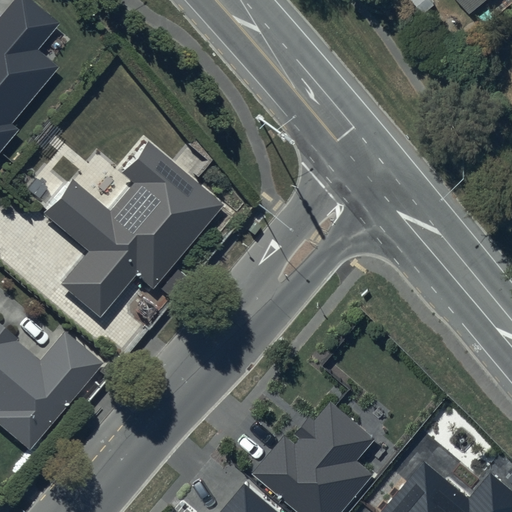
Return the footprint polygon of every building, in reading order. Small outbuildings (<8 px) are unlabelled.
[(59,19),(35,0),(9,0),(0,11),(0,142),(14,125),(9,122),(56,63),(36,48),(59,19)] [(461,0),(469,9),(479,0),(461,0)] [(216,204),(140,143),(118,170),(135,184),(110,214),(64,177),(34,214),(84,255),(58,286),(96,316),(133,272),(150,286),(216,204)] [(102,359),(61,325),(37,353),(0,321),(0,426),(27,448),(102,359)] [(375,439),(330,401),(314,420),(308,415),(293,434),(299,439),(294,445),(284,436),(252,474),(297,511),(341,511),(372,475),(356,461),(375,439)] [(511,511),(511,490),(490,472),(468,498),(423,460),(379,511),(511,511)] [(277,511),(244,484),(220,511),(277,511)]
